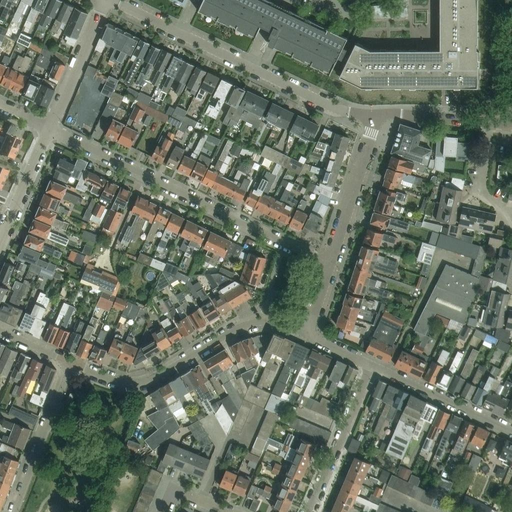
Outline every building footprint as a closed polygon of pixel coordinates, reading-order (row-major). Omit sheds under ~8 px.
[(18,0),(6,0),(4,6),(0,15),(0,18),(4,20),(12,3),(16,6),(18,0)] [(32,0),(20,0),(15,12),(14,12),(11,20),(16,23),(20,15),(21,15),(26,3),(30,5),(32,0)] [(47,0),(34,0),(27,19),(30,21),(29,23),(32,24),(38,10),(42,12),(47,0)] [(61,1),(59,0),(49,0),(37,29),(40,31),(44,33),(46,27),(47,24),(51,26),(61,1)] [(282,26),(290,11),(267,0),(202,0),(197,11),(198,11),(211,17),(211,16),(216,18),(217,18),(216,20),(217,20),(229,26),(230,25),(236,27),(235,29),(236,29),(248,35),(249,34),(254,36),(254,38),(258,32),(268,37),(273,26),(278,28),(279,25),(282,26)] [(355,43),(339,77),(361,88),(416,88),(416,89),(417,89),(417,90),(463,90),(479,90),(479,89),(479,70),(479,52),(477,52),(477,50),(476,50),(476,45),(477,45),(477,14),(477,0),(439,0),(440,51),(370,51),(355,43)] [(394,0),(395,5),(371,6),(371,19),(409,17),(407,0),(394,0)] [(73,7),(63,2),(50,30),(57,33),(59,27),(63,29),(73,7)] [(73,46),(88,14),(75,7),(64,33),(66,35),(65,38),(67,39),(66,43),(73,46)] [(347,38),(327,29),(290,11),(282,26),(279,25),(278,28),(273,26),(268,37),(270,38),(267,44),(273,47),(272,47),(273,47),(286,53),(286,52),(292,55),(291,56),(292,56),(304,62),(305,61),(311,64),(310,65),(311,65),(323,71),(324,70),(329,72),(329,74),(330,74),(338,58),(341,60),(346,49),(342,47),(347,38)] [(108,23),(105,24),(105,25),(94,51),(100,54),(106,43),(109,44),(117,28),(108,23)] [(115,62),(129,33),(119,29),(111,45),(114,47),(109,59),(115,62)] [(138,38),(129,33),(115,62),(119,64),(120,62),(122,63),(126,53),(130,55),(138,38)] [(29,48),(30,43),(18,38),(16,42),(29,48)] [(130,84),(149,44),(147,42),(146,39),(143,38),(141,39),(140,39),(130,59),(134,61),(124,81),(130,84)] [(40,53),(43,47),(31,42),(30,43),(29,48),(40,53)] [(142,83),(143,84),(160,49),(151,44),(143,60),(148,62),(143,71),(141,70),(133,86),(139,89),(142,83)] [(52,59),(55,51),(43,45),(43,47),(40,53),(52,59)] [(172,55),(162,50),(153,67),(158,70),(151,83),(156,85),(172,55)] [(65,65),(68,57),(55,51),(52,59),(65,65)] [(49,66),(52,59),(40,53),(35,64),(47,70),(49,66)] [(11,89),(20,65),(23,58),(17,55),(14,62),(11,69),(8,68),(1,84),(2,85),(2,86),(5,88),(6,86),(11,89)] [(174,78),(183,60),(173,55),(164,75),(167,77),(161,90),(167,93),(174,78)] [(0,79),(10,58),(4,56),(0,64),(0,79)] [(24,58),(20,65),(11,89),(14,91),(14,92),(18,93),(20,93),(27,77),(23,75),(29,61),(24,58)] [(58,80),(65,65),(52,59),(49,66),(53,69),(50,76),(58,80)] [(194,65),(183,60),(174,78),(179,81),(174,91),(178,93),(177,95),(179,96),(194,65)] [(93,78),(95,72),(97,69),(88,65),(84,74),(93,78)] [(196,66),(186,85),(191,88),(189,92),(194,95),(206,71),(196,66)] [(107,78),(95,72),(93,78),(104,84),(107,78)] [(219,78),(216,76),(208,72),(195,98),(201,101),(206,90),(211,93),(219,78)] [(33,100),(43,79),(31,74),(22,94),(33,100)] [(104,84),(100,94),(109,98),(111,94),(112,92),(113,91),(114,89),(118,80),(108,76),(107,78),(104,84)] [(47,106),(57,85),(43,79),(33,100),(47,106)] [(212,97),(219,100),(218,102),(216,101),(213,109),(208,106),(203,115),(214,121),(232,84),(221,79),(212,97)] [(228,125),(237,105),(244,90),(234,85),(226,101),(231,104),(222,123),(228,125)] [(77,87),(68,115),(78,118),(86,90),(77,87)] [(247,119),(247,118),(257,96),(256,96),(256,94),(253,93),(252,94),(247,91),(240,106),(237,105),(228,125),(232,127),(234,124),(236,126),(241,116),(247,119)] [(109,98),(109,100),(107,102),(106,105),(104,110),(101,115),(113,120),(119,108),(124,97),(112,92),(111,94),(109,98)] [(150,97),(139,92),(135,99),(138,101),(147,105),(150,97)] [(260,115),(267,101),(263,99),(262,97),(260,96),(258,97),(257,96),(247,118),(254,121),(252,127),(257,129),(261,121),(263,117),(260,115)] [(95,98),(88,122),(97,125),(103,108),(104,108),(106,102),(95,98)] [(148,126),(152,117),(156,109),(147,105),(138,101),(119,141),(124,144),(124,145),(129,147),(130,146),(131,147),(138,132),(131,129),(135,120),(140,123),(145,112),(148,114),(143,124),(148,126)] [(275,123),(282,109),(281,108),(281,106),(278,105),(277,106),(272,104),(265,118),(275,123)] [(171,117),(173,112),(175,109),(169,106),(165,114),(169,116),(171,117)] [(117,140),(124,125),(119,122),(124,110),(119,108),(113,120),(106,135),(112,137),(111,139),(113,140),(114,139),(117,140)] [(283,109),(282,109),(275,123),(285,128),(293,113),(288,111),(288,110),(285,108),(283,109)] [(167,122),(169,116),(165,114),(156,109),(152,117),(166,123),(167,122)] [(184,117),(173,112),(171,117),(182,122),(184,117)] [(179,128),(182,122),(171,117),(169,116),(167,122),(179,128)] [(196,122),(185,116),(184,117),(182,122),(187,124),(194,127),(196,122)] [(300,135),(308,121),(306,120),(306,118),(304,117),(302,118),(298,116),(289,135),(292,137),(294,132),(300,135)] [(308,121),(300,135),(297,142),(303,145),(305,144),(308,139),(311,140),(318,125),(313,123),(313,122),(310,121),(309,121),(308,121)] [(184,132),(187,124),(182,122),(179,128),(178,130),(184,132)] [(422,131),(421,131),(400,124),(391,152),(426,163),(430,150),(417,146),(421,132),(422,131)] [(208,134),(203,131),(193,153),(192,152),(189,158),(184,155),(177,170),(178,170),(178,172),(182,174),(183,173),(188,175),(205,140),(208,134)] [(349,138),(336,134),(330,131),(329,135),(328,137),(334,139),(332,146),(345,150),(349,138)] [(162,162),(175,136),(169,133),(167,138),(163,136),(158,146),(157,145),(152,157),(162,162)] [(2,137),(0,135),(0,141),(18,149),(18,148),(19,148),(21,145),(20,143),(22,140),(19,139),(19,138),(12,135),(12,136),(6,134),(4,139),(2,138),(2,137)] [(443,156),(443,155),(456,156),(456,154),(469,155),(470,143),(470,142),(469,142),(469,143),(457,142),(457,137),(444,136),(444,141),(436,141),(435,155),(443,156)] [(211,187),(216,178),(226,155),(232,142),(228,140),(213,171),(208,169),(202,182),(211,187)] [(17,151),(18,149),(0,141),(0,154),(0,155),(0,154),(0,146),(1,147),(0,148),(0,152),(4,155),(3,155),(10,159),(11,158),(13,159),(15,155),(16,155),(18,152),(17,151)] [(341,162),(345,150),(332,146),(318,141),(315,147),(324,150),(322,156),(328,158),(341,162)] [(175,169),(185,150),(176,145),(166,164),(175,169)] [(279,164),(284,155),(265,146),(260,155),(276,163),(279,164)] [(337,174),(341,162),(328,158),(322,156),(310,152),(308,157),(320,160),(320,161),(326,163),(324,170),(337,174)] [(201,181),(208,167),(213,156),(208,154),(203,164),(197,161),(190,176),(191,177),(190,178),(195,180),(195,179),(201,181)] [(231,158),(226,155),(216,178),(211,187),(221,191),(227,179),(222,176),(231,158)] [(285,168),(290,158),(284,155),(279,164),(281,166),(285,168)] [(421,171),(423,166),(391,156),(390,159),(388,160),(387,163),(388,165),(388,166),(404,171),(405,166),(421,171)] [(53,176),(60,180),(63,173),(70,176),(72,170),(74,165),(75,165),(60,158),(55,169),(56,169),(53,176)] [(74,165),(72,170),(82,174),(88,162),(80,158),(76,166),(74,165)] [(299,174),(304,165),(290,158),(285,168),(299,175),(299,174)] [(232,196),(247,163),(242,161),(232,181),(227,179),(221,191),(232,196)] [(252,166),(247,163),(232,196),(241,201),(247,188),(243,186),(252,166)] [(267,195),(281,166),(279,164),(276,163),(271,174),(255,208),(265,212),(272,198),(267,195)] [(505,185),(507,166),(498,165),(496,184),(505,185)] [(0,178),(4,180),(5,179),(6,178),(8,175),(7,174),(9,171),(6,169),(0,166),(0,178)] [(413,182),(414,176),(387,168),(386,173),(384,174),(383,176),(384,178),(383,179),(384,179),(382,185),(393,189),(394,187),(401,189),(402,185),(399,184),(401,179),(413,182)] [(331,192),(337,174),(324,170),(320,182),(319,187),(322,188),(331,192)] [(89,172),(86,179),(85,181),(94,185),(90,192),(98,196),(106,180),(104,179),(104,178),(100,176),(100,177),(89,172)] [(245,203),(255,208),(271,174),(267,172),(263,179),(261,178),(256,190),(252,188),(245,203)] [(75,188),(81,176),(75,173),(69,186),(75,188)] [(83,185),(85,181),(86,179),(81,176),(75,188),(84,192),(87,186),(83,185)] [(464,180),(452,178),(451,183),(445,181),(440,203),(457,206),(460,191),(461,192),(464,180)] [(48,186),(46,191),(79,206),(82,200),(64,192),(66,187),(50,180),(50,182),(48,181),(46,186),(48,186)] [(107,181),(99,199),(89,219),(100,224),(107,209),(105,208),(109,200),(111,201),(118,186),(116,185),(116,184),(112,182),(112,183),(107,181)] [(290,192),(293,185),(288,183),(285,190),(279,202),(274,199),(272,198),(265,212),(267,214),(277,218),(284,204),(290,192)] [(298,186),(294,184),(293,185),(290,192),(284,204),(277,218),(287,223),(294,209),(297,203),(291,200),(298,186)] [(319,194),(322,188),(319,187),(316,186),(313,191),(319,194)] [(121,188),(103,227),(114,232),(123,213),(118,211),(120,206),(125,208),(131,193),(130,192),(129,190),(127,189),(125,190),(121,188)] [(327,206),(330,198),(332,192),(331,192),(322,188),(319,194),(302,230),(307,233),(309,229),(317,233),(321,224),(320,223),(322,218),(316,214),(318,209),(319,209),(322,204),(327,206)] [(405,197),(406,194),(396,191),(396,193),(386,190),(385,193),(380,191),(379,193),(378,193),(377,197),(378,197),(377,198),(392,203),(395,204),(397,198),(402,200),(403,196),(405,197)] [(42,199),(40,204),(67,216),(69,211),(64,209),(64,208),(58,205),(61,199),(45,193),(45,194),(43,195),(42,197),(42,199)] [(132,237),(148,201),(146,200),(145,198),(141,196),(139,197),(138,196),(131,212),(136,214),(131,226),(128,225),(124,235),(131,238),(132,239),(132,237)] [(424,214),(429,198),(425,197),(420,213),(424,214)] [(390,208),(392,203),(377,198),(377,200),(376,199),(374,204),(376,204),(374,210),(394,216),(396,210),(390,208)] [(307,202),(302,200),(301,200),(289,224),(293,226),(293,228),(298,230),(299,229),(300,229),(307,215),(302,212),(307,202)] [(150,202),(148,201),(132,237),(132,239),(137,241),(146,220),(151,222),(158,206),(157,205),(157,204),(152,202),(150,202)] [(90,202),(85,210),(90,214),(96,205),(90,202)] [(453,223),(457,206),(440,203),(437,219),(453,223)] [(37,212),(35,217),(65,230),(68,224),(54,218),(56,213),(39,206),(39,207),(38,207),(36,211),(37,212)] [(160,207),(146,239),(152,242),(158,227),(163,230),(170,212),(160,207)] [(475,228),(479,212),(462,208),(459,224),(475,228)] [(408,223),(373,211),(372,216),(370,217),(369,220),(370,221),(370,223),(386,228),(388,223),(406,229),(408,223)] [(490,232),(494,215),(479,212),(475,228),(490,232)] [(172,213),(157,250),(162,252),(172,230),(177,233),(184,218),(183,218),(182,216),(179,215),(177,215),(172,213)] [(31,225),(29,231),(66,246),(68,240),(49,232),(51,226),(34,219),(33,220),(32,220),(30,225),(31,225)] [(183,259),(197,225),(193,223),(193,222),(190,220),(188,221),(187,220),(181,235),(185,237),(177,256),(183,259)] [(455,237),(458,226),(449,224),(446,234),(455,237)] [(198,251),(207,230),(206,229),(205,228),(203,226),(201,227),(197,225),(183,259),(181,263),(186,265),(193,249),(198,251)] [(396,237),(368,228),(366,234),(365,234),(363,239),(364,240),(363,241),(379,246),(381,239),(394,243),(396,237)] [(96,243),(99,236),(85,229),(82,236),(96,243)] [(501,248),(498,263),(511,266),(511,250),(507,249),(509,239),(504,238),(504,239),(501,238),(503,233),(497,231),(496,235),(493,246),(501,248)] [(209,262),(221,236),(216,234),(216,232),(214,232),(212,232),(210,232),(204,246),(209,248),(204,259),(205,260),(203,265),(207,267),(209,262)] [(487,248),(471,243),(459,238),(455,237),(446,234),(441,232),(436,245),(476,259),(471,275),(479,278),(480,275),(487,248)] [(26,239),(24,244),(59,259),(61,253),(43,245),(45,241),(28,233),(27,235),(26,235),(25,237),(26,239)] [(493,246),(496,235),(490,233),(487,245),(493,246)] [(120,243),(127,246),(131,238),(124,235),(120,243)] [(229,261),(236,245),(230,242),(231,241),(229,241),(229,239),(226,238),(225,238),(221,236),(209,262),(215,264),(219,256),(229,261)] [(423,242),(421,248),(429,251),(427,259),(432,260),(436,246),(423,242)] [(85,244),(81,252),(89,255),(92,247),(85,244)] [(236,263),(243,248),(236,245),(229,261),(236,263)] [(360,251),(359,256),(392,267),(394,261),(377,255),(378,251),(362,245),(362,247),(360,247),(359,250),(360,251)] [(18,256),(31,262),(42,267),(51,270),(54,265),(38,259),(41,253),(23,246),(22,247),(21,247),(20,250),(20,251),(18,256)] [(86,267),(90,257),(80,252),(76,262),(86,267)] [(150,265),(153,258),(140,253),(137,261),(149,266),(150,265)] [(265,258),(250,253),(245,266),(261,271),(265,258)] [(65,264),(71,267),(76,258),(69,255),(65,264)] [(395,268),(392,267),(359,256),(355,266),(371,272),(373,267),(393,274),(395,268)] [(153,258),(150,265),(163,271),(166,263),(153,258)] [(14,265),(5,262),(0,273),(0,279),(8,283),(11,277),(10,276),(14,265)] [(39,275),(42,267),(31,262),(30,263),(27,270),(39,275)] [(170,263),(166,272),(174,276),(179,267),(170,263)] [(510,283),(511,274),(511,266),(498,263),(494,279),(510,283)] [(479,278),(471,275),(445,264),(435,285),(470,300),(473,301),(477,287),(478,281),(479,278)] [(257,284),(261,271),(245,266),(241,279),(257,284)] [(421,266),(417,279),(424,281),(428,269),(421,266)] [(234,273),(221,267),(218,273),(231,279),(234,273)] [(85,268),(84,270),(79,282),(102,292),(112,296),(118,281),(85,268)] [(354,269),(351,279),(379,288),(381,282),(369,278),(371,274),(354,269)] [(186,282),(188,276),(177,271),(175,277),(186,282)] [(231,307),(242,301),(251,296),(245,285),(231,279),(218,273),(212,274),(231,307)] [(221,314),(231,307),(212,274),(204,274),(213,289),(212,290),(216,297),(212,299),(221,314)] [(492,278),(480,275),(479,278),(478,281),(491,284),(492,278)] [(379,288),(351,279),(350,284),(348,284),(347,287),(348,288),(348,289),(364,295),(365,291),(377,294),(386,297),(388,291),(379,288)] [(489,290),(491,284),(478,281),(477,287),(489,290)] [(22,284),(19,291),(6,322),(16,326),(22,310),(17,307),(23,292),(24,292),(26,286),(22,284)] [(0,302),(0,303),(2,303),(2,301),(4,302),(9,290),(6,289),(6,288),(0,285),(0,302)] [(464,323),(470,300),(435,285),(424,307),(435,312),(450,318),(464,323)] [(219,314),(216,308),(203,288),(196,292),(204,305),(200,307),(209,321),(210,320),(212,321),(214,319),(215,317),(219,314)] [(0,318),(6,322),(19,291),(14,289),(8,304),(4,302),(2,301),(2,303),(0,306),(0,318)] [(508,294),(491,290),(488,306),(504,310),(508,294)] [(111,306),(115,297),(112,296),(102,292),(98,301),(111,306)] [(343,303),(344,304),(359,309),(361,304),(372,307),(374,302),(346,293),(345,297),(344,297),(343,301),(343,303)] [(29,332),(44,297),(39,294),(30,314),(26,312),(19,328),(29,332)] [(183,295),(178,298),(196,329),(200,326),(202,327),(204,325),(205,323),(206,323),(198,309),(193,312),(183,295)] [(49,299),(44,297),(29,332),(39,337),(46,321),(41,319),(49,299)] [(124,310),(127,302),(117,298),(113,306),(124,310)] [(169,311),(164,301),(162,298),(158,300),(160,304),(158,306),(163,314),(169,311)] [(169,298),(164,301),(169,311),(184,336),(188,334),(190,334),(192,333),(193,331),(194,330),(186,316),(181,319),(169,298)] [(55,344),(70,305),(64,302),(54,325),(49,323),(42,338),(55,344)] [(135,318),(136,316),(139,307),(127,302),(124,310),(123,313),(135,318)] [(371,312),(359,309),(344,304),(343,307),(341,307),(340,311),(341,313),(340,314),(356,319),(358,314),(369,318),(371,312)] [(75,308),(70,305),(55,344),(63,348),(70,332),(65,330),(75,308)] [(500,325),(504,310),(488,306),(484,321),(500,325)] [(146,320),(145,314),(145,309),(139,307),(136,316),(146,320)] [(424,334),(432,318),(433,316),(435,312),(424,307),(413,329),(415,330),(424,334)] [(389,362),(395,348),(392,346),(396,338),(397,335),(400,329),(402,323),(383,314),(375,331),(372,337),(365,351),(389,362)] [(336,325),(363,334),(365,328),(354,325),(356,320),(339,315),(338,316),(337,320),(337,322),(336,325)] [(89,325),(88,325),(76,354),(86,358),(96,335),(92,333),(97,320),(92,317),(89,325)] [(167,318),(160,322),(172,343),(174,342),(176,342),(178,341),(178,339),(182,337),(176,326),(173,328),(167,318)] [(74,353),(81,337),(82,335),(80,334),(84,323),(83,323),(83,321),(78,319),(65,349),(74,353)] [(466,336),(470,327),(465,324),(460,333),(466,336)] [(503,340),(505,329),(496,327),(494,336),(503,340)] [(154,328),(149,330),(150,331),(152,335),(161,349),(171,344),(162,328),(156,331),(154,328)] [(107,332),(101,329),(88,359),(100,364),(106,350),(101,347),(107,332)] [(421,340),(424,334),(415,330),(412,336),(421,340)] [(483,340),(486,334),(475,330),(473,335),(483,340)] [(118,358),(125,342),(121,340),(122,336),(115,333),(107,353),(112,355),(113,356),(116,358),(117,357),(118,358)] [(277,354),(284,338),(274,333),(266,349),(267,349),(262,359),(268,361),(257,385),(261,387),(270,369),(272,363),(277,354)] [(421,340),(419,345),(407,371),(420,377),(427,361),(426,361),(428,356),(421,353),(424,348),(429,337),(424,334),(421,340)] [(495,345),(498,340),(486,334),(483,340),(495,345)] [(160,350),(161,349),(152,335),(146,339),(148,342),(140,347),(133,364),(135,365),(156,353),(158,353),(160,352),(160,350)] [(262,346),(257,335),(252,338),(251,337),(240,340),(252,366),(259,363),(259,364),(261,358),(258,352),(259,352),(257,348),(262,346)] [(131,363),(137,348),(130,344),(132,338),(127,336),(125,342),(118,358),(131,363)] [(287,359),(295,343),(284,338),(277,354),(287,359)] [(252,366),(240,340),(229,346),(237,362),(242,360),(246,369),(252,366)] [(309,349),(295,343),(287,359),(271,394),(264,409),(268,411),(279,416),(292,387),(285,384),(289,375),(288,374),(291,366),(300,370),(304,361),(309,349)] [(407,371),(419,345),(414,343),(409,353),(401,350),(394,365),(407,371)] [(17,351),(6,346),(0,359),(0,385),(5,375),(7,375),(17,351)] [(311,377),(322,353),(312,348),(306,362),(304,361),(300,370),(307,373),(306,375),(311,377)] [(458,395),(471,367),(478,351),(472,348),(465,364),(459,376),(455,374),(447,390),(458,395)] [(233,364),(225,349),(214,355),(216,357),(242,403),(243,399),(248,389),(241,376),(236,379),(235,377),(229,366),(233,364)] [(434,383),(449,352),(442,349),(436,362),(432,360),(423,378),(434,383)] [(490,358),(498,362),(503,353),(495,349),(490,358)] [(443,369),(436,384),(446,389),(459,361),(463,353),(457,350),(453,358),(447,371),(443,369)] [(21,353),(11,376),(19,380),(22,372),(24,373),(30,357),(21,353)] [(325,371),(331,357),(322,353),(311,377),(305,388),(302,394),(308,397),(309,397),(318,376),(317,376),(320,368),(325,371)] [(242,403),(216,357),(214,355),(204,361),(213,376),(217,374),(223,384),(222,384),(229,396),(221,401),(222,404),(228,413),(231,418),(233,422),(235,419),(237,413),(240,408),(242,403)] [(42,363),(33,358),(20,387),(18,392),(24,396),(32,379),(34,380),(35,378),(37,379),(44,364),(42,363)] [(346,364),(337,360),(328,378),(333,380),(328,392),(333,395),(346,364)] [(40,396),(33,393),(30,402),(42,406),(56,369),(46,365),(41,381),(45,383),(40,396)] [(207,380),(198,365),(190,370),(205,394),(208,401),(213,398),(204,382),(207,380)] [(330,401),(328,405),(330,406),(335,408),(341,411),(358,370),(348,365),(341,381),(345,382),(342,388),(343,388),(337,402),(331,400),(330,401)] [(482,406),(493,381),(499,368),(492,365),(482,388),(478,386),(471,401),(482,406)] [(241,374),(241,376),(248,389),(250,384),(256,371),(254,368),(241,374)] [(205,394),(190,370),(181,375),(190,390),(194,387),(200,397),(205,394)] [(469,400),(482,373),(476,370),(470,383),(466,381),(459,395),(469,400)] [(306,375),(301,386),(305,388),(311,377),(306,375)] [(169,382),(183,406),(184,408),(195,401),(180,376),(169,382)] [(377,380),(370,395),(372,396),(367,407),(371,409),(369,413),(373,414),(387,383),(379,380),(377,380)] [(502,415),(509,399),(505,397),(509,388),(511,383),(505,380),(503,385),(499,394),(491,410),(502,415)] [(491,410),(499,394),(495,393),(499,384),(493,381),(482,406),(491,410)] [(183,406),(169,382),(160,388),(172,412),(183,406)] [(264,409),(271,394),(250,384),(248,389),(243,399),(253,404),(264,409)] [(386,416),(399,389),(388,384),(381,400),(386,402),(375,428),(380,430),(385,419),(386,416)] [(175,416),(172,412),(160,388),(150,394),(163,419),(167,423),(145,440),(153,450),(181,428),(175,416)] [(408,393),(399,389),(386,416),(385,419),(388,421),(389,418),(392,420),(397,407),(401,409),(408,393)] [(324,393),(318,390),(314,399),(319,401),(324,404),(328,405),(330,401),(322,397),(324,393)] [(70,393),(65,404),(70,406),(74,395),(70,393)] [(205,394),(200,397),(199,398),(209,414),(214,411),(211,405),(208,401),(205,394)] [(304,406),(308,397),(302,394),(298,404),(304,406)] [(408,443),(426,402),(410,394),(388,445),(385,451),(401,459),(408,443)] [(309,409),(313,399),(309,397),(308,397),(304,406),(309,409)] [(250,412),(253,404),(243,399),(242,403),(240,408),(250,412)] [(319,401),(314,399),(313,399),(309,409),(315,411),(319,401)] [(320,413),(324,404),(319,401),(315,411),(320,413)] [(437,407),(426,402),(420,416),(408,443),(414,446),(420,432),(426,419),(431,422),(433,416),(437,407)] [(217,419),(228,413),(222,404),(219,408),(216,412),(215,412),(214,411),(215,413),(214,414),(217,419)] [(326,416),(330,406),(328,405),(324,404),(320,413),(326,416)] [(331,418),(335,408),(330,406),(326,416),(331,418)] [(35,425),(38,417),(11,407),(8,415),(35,425)] [(204,417),(198,407),(193,410),(198,419),(199,420),(204,417)] [(247,417),(250,412),(240,408),(237,413),(247,417)] [(336,420),(338,416),(341,411),(335,408),(331,418),(336,420)] [(439,408),(435,416),(424,440),(421,448),(427,451),(432,441),(438,426),(443,428),(448,416),(450,413),(439,408)] [(277,421),(279,416),(268,411),(266,416),(276,420),(277,421)] [(220,425),(231,418),(228,413),(217,419),(220,425)] [(245,423),(247,417),(237,413),(235,419),(245,423)] [(462,418),(457,416),(452,414),(451,416),(439,444),(434,455),(439,457),(445,444),(451,430),(456,432),(462,418)] [(274,425),(276,420),(266,416),(264,421),(274,425)] [(295,428),(299,418),(293,416),(289,426),(295,428)] [(229,433),(230,430),(232,424),(233,422),(231,418),(220,425),(226,436),(228,432),(229,433)] [(300,430),(304,421),(299,418),(295,428),(297,429),(300,430)] [(191,431),(202,425),(199,420),(198,419),(188,426),(191,431)] [(242,428),(245,423),(235,419),(233,422),(232,424),(242,428)] [(30,430),(4,420),(1,426),(12,430),(9,437),(3,435),(1,440),(16,446),(17,445),(23,448),(30,430)] [(465,420),(452,448),(450,452),(455,454),(457,450),(462,452),(474,424),(465,420)] [(271,431),(274,425),(264,421),(261,426),(271,431)] [(305,433),(310,423),(304,421),(300,430),(304,432),(305,433)] [(311,435),(315,425),(310,423),(305,433),(311,435)] [(240,434),(242,428),(232,424),(230,430),(240,434)] [(194,436),(205,430),(202,425),(191,431),(194,436)] [(316,437),(320,428),(315,425),(311,435),(316,437)] [(270,434),(271,431),(261,426),(259,432),(269,436),(270,434)] [(482,447),(489,431),(478,426),(471,441),(482,447)] [(322,440),(326,430),(320,428),(316,437),(318,438),(322,440)] [(315,445),(301,439),(304,432),(300,430),(297,429),(293,440),(289,447),(296,450),(310,456),(315,445)] [(197,441),(208,435),(205,430),(194,436),(197,441)] [(327,442),(331,432),(326,430),(322,440),(327,442)] [(267,441),(268,438),(269,436),(259,432),(257,437),(267,441)] [(311,435),(305,433),(304,432),(301,439),(315,445),(318,438),(316,437),(311,435)] [(204,446),(211,441),(208,435),(197,441),(200,446),(203,447),(204,446)] [(265,446),(267,441),(257,437),(254,442),(265,446)] [(355,454),(361,441),(352,438),(346,450),(355,454)] [(141,444),(129,439),(126,447),(138,452),(141,444)] [(289,447),(271,439),(269,444),(287,452),(289,447)] [(510,466),(511,461),(511,442),(507,440),(498,458),(503,461),(502,462),(510,466)] [(262,452),(265,446),(254,442),(252,447),(262,452)] [(385,451),(388,445),(382,442),(380,449),(385,451)] [(168,463),(172,465),(179,447),(169,443),(162,460),(161,459),(157,469),(163,472),(165,467),(166,468),(168,463)] [(230,463),(236,447),(230,444),(223,460),(230,463)] [(182,469),(189,451),(179,447),(172,465),(182,469)] [(260,457),(262,452),(252,447),(250,452),(260,457)] [(306,468),(310,456),(296,450),(289,447),(287,452),(285,458),(291,461),(306,468)] [(192,473),(199,455),(189,451),(182,469),(192,473)] [(260,457),(250,452),(247,451),(244,457),(257,463),(260,457)] [(481,457),(473,453),(467,468),(475,471),(481,457)] [(202,477),(210,460),(199,455),(192,473),(202,477)] [(0,467),(14,472),(18,461),(5,456),(4,457),(2,456),(1,457),(0,458),(0,461),(0,462),(0,467)] [(354,457),(350,467),(365,474),(370,463),(354,457)] [(301,479),(306,468),(291,461),(286,473),(301,479)] [(0,480),(9,484),(14,472),(0,467),(0,480)] [(360,485),(365,474),(350,467),(345,478),(360,485)] [(160,479),(162,473),(151,469),(148,474),(160,479)] [(502,481),(505,473),(495,469),(492,477),(502,481)] [(230,489),(237,472),(232,470),(231,473),(225,470),(219,485),(230,489)] [(296,490),(301,479),(286,473),(281,484),(296,490)] [(158,485),(160,479),(148,474),(146,480),(158,485)] [(392,488),(397,477),(391,474),(386,485),(392,488)] [(243,495),(251,478),(246,476),(245,478),(238,476),(232,490),(243,495)] [(382,487),(384,482),(369,476),(367,479),(375,482),(375,483),(381,486),(382,487)] [(397,490),(402,479),(397,477),(392,488),(397,490)] [(356,495),(360,485),(345,478),(341,488),(356,495)] [(403,493),(408,482),(402,479),(397,490),(403,493)] [(155,490),(158,485),(146,480),(144,485),(155,490)] [(408,495),(413,484),(408,482),(403,493),(408,495)] [(0,496),(4,498),(9,486),(0,483),(0,496)] [(291,502),(296,490),(281,484),(276,495),(291,502)] [(413,498),(418,487),(413,484),(408,495),(413,498)] [(437,484),(433,493),(435,495),(430,505),(439,510),(444,499),(446,500),(450,490),(437,484)] [(153,496),(155,490),(144,485),(141,491),(153,496)] [(258,488),(252,485),(246,496),(253,499),(258,488)] [(419,500),(424,489),(418,487),(413,498),(419,500)] [(368,500),(356,495),(341,488),(336,499),(352,505),(354,500),(376,509),(378,504),(368,500)] [(425,503),(430,492),(424,489),(419,500),(425,503)] [(286,511),(291,502),(276,495),(270,493),(263,490),(261,495),(274,501),(271,507),(283,511),(286,511)] [(151,501),(153,496),(141,491),(139,497),(151,501)] [(378,504),(379,502),(381,497),(378,496),(380,493),(374,491),(373,494),(371,494),(368,500),(378,504)] [(433,493),(430,492),(425,503),(430,505),(435,495),(433,493)] [(465,496),(460,506),(470,511),(472,511),(484,511),(486,507),(465,496)] [(148,507),(151,501),(139,497),(137,502),(148,507)] [(337,511),(348,511),(352,505),(336,499),(332,509),(337,511)] [(144,511),(146,511),(148,507),(137,502),(134,508),(144,511)] [(381,511),(384,505),(379,502),(378,504),(376,509),(374,511),(381,511)]
